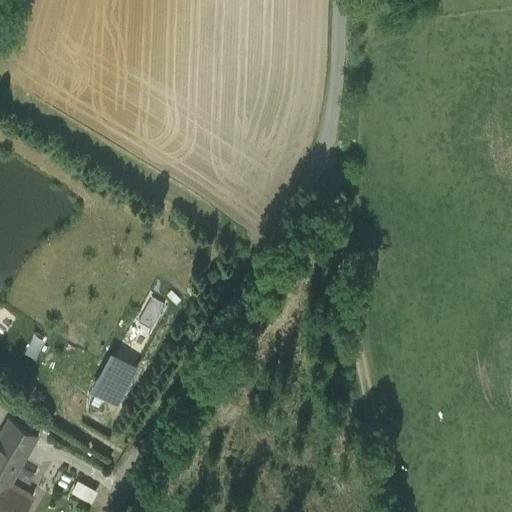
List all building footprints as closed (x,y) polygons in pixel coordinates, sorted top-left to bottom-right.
[(115,402),(129,379),(106,365),(92,388),(115,402)] [(47,437),(18,419),(1,447),(29,466),(47,437)] [(0,477),(0,502),(11,484),(0,477)] [(95,501),(101,489),(82,479),(75,491),(95,501)] [(11,484),(0,502),(0,511),(33,511),(39,501),(11,484)]
